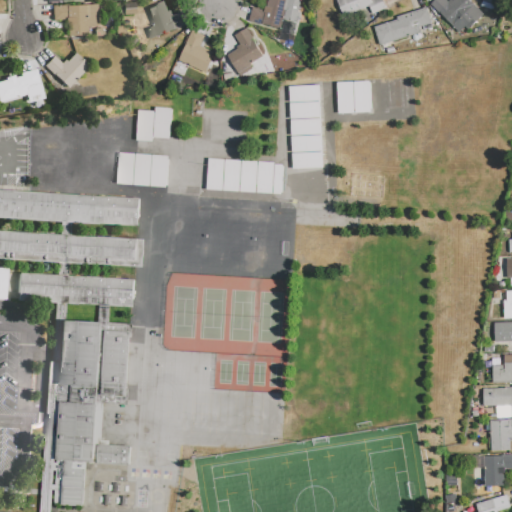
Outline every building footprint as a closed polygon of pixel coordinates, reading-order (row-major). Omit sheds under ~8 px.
[(268,0),(285,0),(283,10),(285,11),(283,20),(281,31),(249,23),(252,8),(265,11),(266,7),(267,7),(268,0)] [(283,10),(285,0),(301,0),(298,12),(301,13),(298,23),(283,20),(285,11),(283,10)] [(337,1),(339,0),(383,0),(387,8),(373,15),(369,6),(345,17),(337,1)] [(431,4),(435,0),(446,0),(448,2),(450,0),(452,0),(453,1),(454,0),(469,0),(484,15),(469,30),(466,27),(460,33),(454,27),(454,28),(452,27),(453,26),(442,15),(431,4)] [(147,8),(165,1),(168,11),(171,9),(174,15),(185,11),(190,25),(150,39),(146,29),(153,26),(147,8)] [(51,6),(67,5),(67,6),(97,4),(98,27),(86,27),(86,35),(67,36),(66,24),(64,24),(64,19),(52,20),(51,6)] [(427,8),(434,28),(380,45),(375,28),(398,20),(397,18),(427,8)] [(247,28),(264,57),(251,64),(252,66),(251,67),(253,69),(240,77),(228,56),(238,49),(237,47),(240,45),(235,36),(247,28)] [(192,30),(205,36),(201,46),(215,53),(207,73),(179,61),(192,30)] [(43,66),(53,56),(61,63),(64,59),(66,61),(74,52),(88,66),(66,88),(43,66)] [(0,101),(0,81),(5,80),(4,77),(14,75),(14,77),(20,76),(19,73),(35,69),(39,84),(27,87),(29,94),(0,101)] [(338,83),(369,82),(370,113),(339,114),(338,83)] [(289,87),(320,86),(324,169),(293,170),(289,87)] [(139,111),(156,112),(156,108),(172,109),(170,140),(153,139),(153,143),(137,142),(139,111)] [(120,154),(168,157),(166,189),(118,185),(120,154)] [(209,159),(275,164),(275,165),(283,165),(281,195),(207,189),(209,159)] [(0,189),(139,199),(137,227),(0,217),(0,189)] [(0,230),(143,240),(142,267),(0,258),(0,230)] [(18,272),(135,280),(133,308),(16,300),(18,272)] [(53,320),(104,324),(104,331),(131,333),(126,405),(103,403),(101,440),(110,441),(110,445),(132,447),(130,467),(87,463),(84,508),(40,504),(47,413),(44,413),(48,361),(50,361),(53,320)] [(495,323),(511,323),(511,351),(505,352),(505,345),(495,345),(495,323)] [(511,383),(493,384),(493,366),(498,366),(498,360),(504,360),(504,356),(511,355),(511,383)] [(483,389),(506,389),(506,387),(511,387),(511,417),(497,418),(497,407),(484,407),(483,389)] [(490,421),(509,420),(511,419),(511,441),(510,442),(510,451),(491,452),(490,421)] [(484,457),(503,457),(503,456),(511,455),(511,470),(504,470),(504,487),(485,487),(484,457)] [(478,511),(476,505),(493,499),(493,500),(507,496),(511,507),(497,511),(478,511)]
